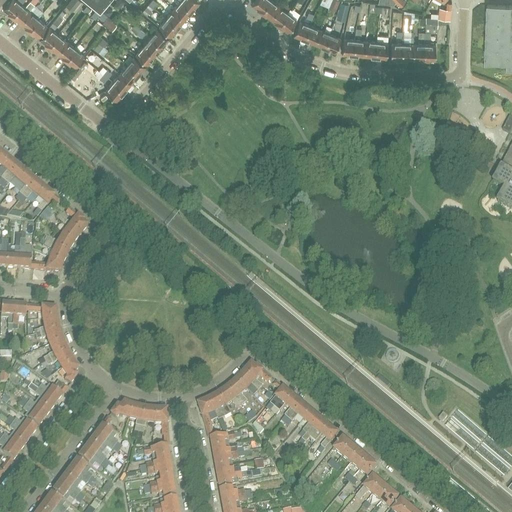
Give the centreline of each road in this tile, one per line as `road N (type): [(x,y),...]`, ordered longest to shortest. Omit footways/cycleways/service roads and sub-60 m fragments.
road 1 (residential): [(511,408),(328,300),(112,134)]
road 2 (residential): [(441,511),(256,353),(183,398)]
road 3 (residential): [(444,81),(328,69),(221,4)]
road 4 (residential): [(63,292),(96,222),(0,141)]
road 5 (residential): [(112,134),(221,4)]
road 6 (residential): [(20,511),(113,388)]
road 7 (residential): [(90,369),(0,485)]
road 8 (residential): [(112,134),(0,42)]
